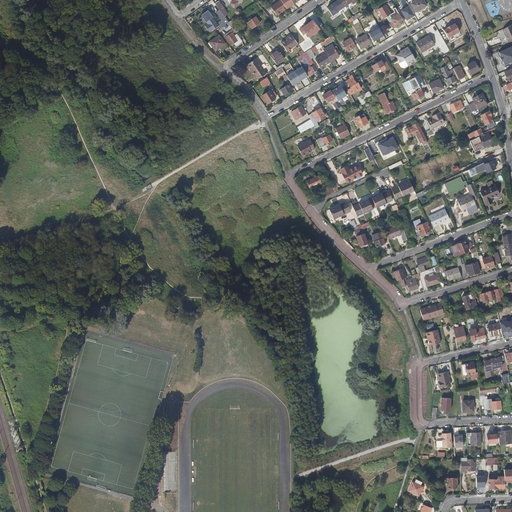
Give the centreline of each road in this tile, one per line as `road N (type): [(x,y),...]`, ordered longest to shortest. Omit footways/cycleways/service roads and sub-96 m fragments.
road 1 (track): [(14,42),(37,56),(58,85),(131,242),(168,285),(191,297)]
road 2 (track): [(268,122),(115,209),(0,239)]
road 3 (residential): [(492,75),(288,178),(313,215)]
road 4 (residential): [(461,0),(265,117)]
road 5 (residential): [(511,215),(369,270)]
road 6 (residential): [(511,420),(422,426),(420,364)]
road 7 (track): [(0,372),(45,511)]
